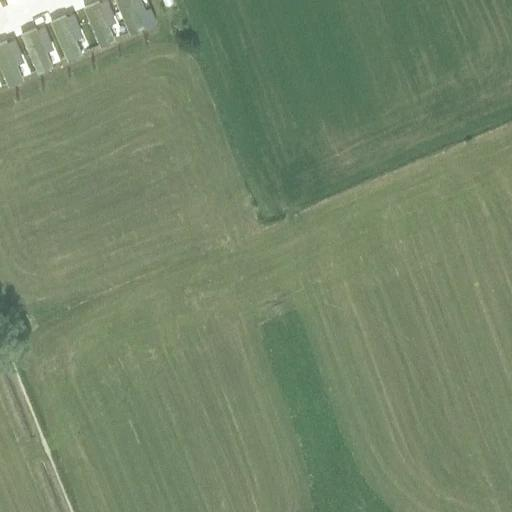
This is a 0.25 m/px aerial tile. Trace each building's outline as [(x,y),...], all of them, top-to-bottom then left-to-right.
[(132,0),(115,0),(129,32),(134,32),(140,29),(143,26),(132,0)] [(98,1),(84,7),(100,45),(105,44),(110,41),(114,39),(98,1)] [(65,16),(51,22),(67,59),(72,59),(77,56),(81,53),(65,16)] [(35,29),(21,35),(37,73),(42,72),(48,69),(51,67),(35,29)] [(6,41),(0,43),(0,65),(8,84),(13,84),(18,81),(22,79),(6,41)] [(9,113),(0,116),(0,133),(15,127),(9,113)]
